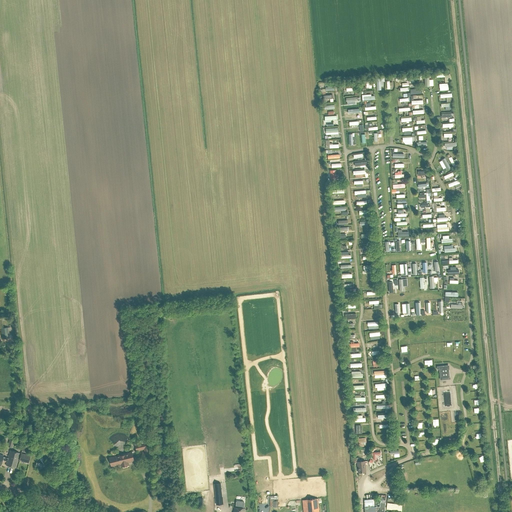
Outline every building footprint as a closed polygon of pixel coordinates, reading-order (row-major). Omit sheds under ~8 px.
[(431,100),(438,100),(439,104),(443,104),(443,99),(444,99),(444,95),(431,96),(431,100)] [(409,97),(403,98),(403,107),(414,106),(414,102),(409,103),(409,97)] [(392,124),(403,124),(403,117),(404,117),(403,114),(401,114),(401,118),(392,118),(392,124)] [(330,149),(330,143),(321,143),(321,141),(317,141),(317,149),(330,149)] [(410,180),(409,186),(418,186),(418,177),(411,177),(411,180),(410,180)] [(445,207),(440,207),(436,208),(436,207),(436,206),(436,203),(433,204),(433,212),(445,211),(445,207)] [(444,239),(441,239),(441,236),(433,237),(433,244),(444,244),(444,239)] [(409,284),(392,291),(394,294),(410,287),(409,284)] [(362,330),(369,329),(368,320),(360,320),(360,326),(362,326),(362,330)] [(450,378),(449,365),(436,366),(437,369),(438,369),(439,379),(450,378)] [(359,438),(359,436),(354,436),(355,447),(367,446),(367,438),(359,438)] [(137,451),(144,449),(149,448),(148,442),(136,445),(137,451)] [(15,468),(16,463),(19,453),(10,450),(8,458),(3,457),(3,456),(0,454),(0,465),(0,466),(2,460),(7,461),(6,465),(15,468)] [(374,460),(377,459),(377,455),(382,455),(381,451),(373,452),(374,460)] [(122,467),(123,467),(123,468),(128,466),(129,465),(128,461),(134,460),(132,452),(110,458),(112,465),(121,463),(122,467)] [(21,453),(19,460),(28,463),(30,456),(21,453)] [(40,466),(47,468),(48,465),(41,454),(40,454),(37,456),(43,464),(35,462),(34,465),(40,466)] [(358,472),(366,472),(365,460),(357,461),(358,472)] [(319,511),(318,498),(306,500),(307,511),(319,511)] [(384,511),(385,500),(381,499),(380,502),(379,506),(374,506),(364,507),(364,511),(384,511)] [(244,508),(244,502),(237,501),(236,507),(235,507),(234,511),(244,511),(245,508),(244,508)]
